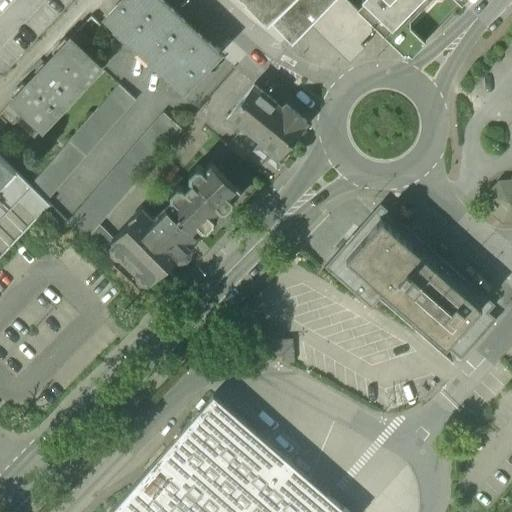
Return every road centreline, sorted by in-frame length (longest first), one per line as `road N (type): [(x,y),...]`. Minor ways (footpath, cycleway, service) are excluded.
road 1 (secondary): [(25,483),(293,207),(349,161)]
road 2 (residential): [(200,0),(338,109)]
road 3 (residential): [(414,166),(445,207),(511,260)]
road 4 (secondary): [(418,90),(497,0)]
